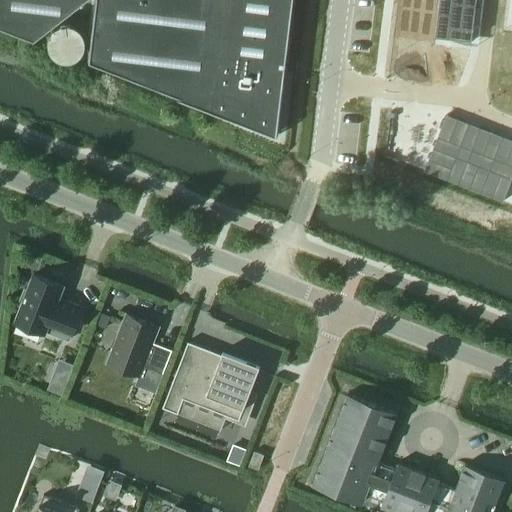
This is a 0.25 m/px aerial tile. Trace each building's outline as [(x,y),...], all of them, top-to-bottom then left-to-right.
[(0,0),(0,26),(31,39),(80,0),(92,0),(86,61),(278,136),(294,0),(0,0)] [(440,0),(436,35),(473,40),(477,0),(440,0)] [(511,140),(447,115),(425,171),(504,202),(511,180),(511,140)] [(64,286),(34,274),(28,290),(25,289),(19,305),(22,306),(16,321),(46,333),(47,331),(70,340),(73,331),(74,332),(83,307),(66,300),(65,302),(59,300),(64,286)] [(159,326),(128,314),(109,363),(140,375),(143,366),(164,374),(173,350),(153,342),(159,326)] [(224,351),(222,354),(189,341),(163,407),(221,430),(227,415),(237,419),(243,421),(246,415),(252,401),(251,401),(254,395),(250,393),(261,366),(224,351)] [(379,461),(398,413),(349,394),(314,484),(363,503),(366,495),(384,501),(382,507),(395,511),(493,511),(506,479),(466,464),(457,489),(439,482),(441,479),(399,462),(396,468),(379,461)] [(240,465),(245,449),(234,445),(228,460),(240,465)] [(255,452),(250,465),(259,469),(264,455),(255,452)] [(79,511),(81,508),(44,494),(37,511),(79,511)]
